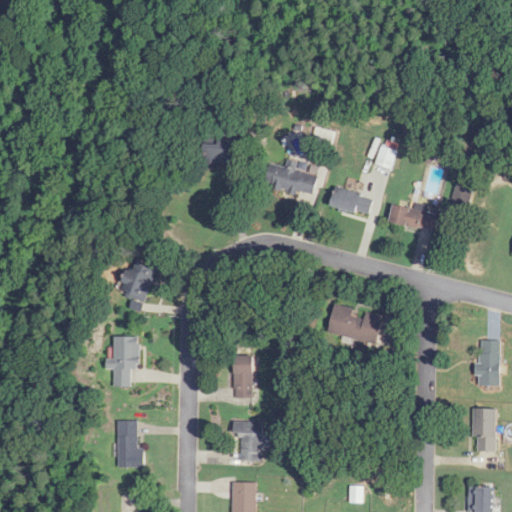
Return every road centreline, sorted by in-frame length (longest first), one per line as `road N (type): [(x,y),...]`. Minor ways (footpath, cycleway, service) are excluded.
road 1 (residential): [(511,304),(293,246),(263,243),(209,268),(193,299),(186,511)]
road 2 (residential): [(434,285),(425,511)]
